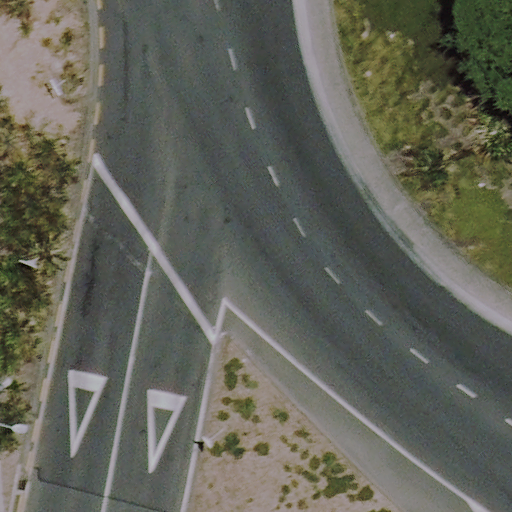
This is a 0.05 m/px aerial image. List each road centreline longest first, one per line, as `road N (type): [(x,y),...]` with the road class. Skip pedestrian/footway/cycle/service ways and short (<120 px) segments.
road 1 (secondary): [(511,511),(456,487),(362,419),(284,332),(188,168)]
road 2 (secondary): [(111,511),(160,251),(188,168)]
road 3 (secondary): [(188,168),(180,0)]
